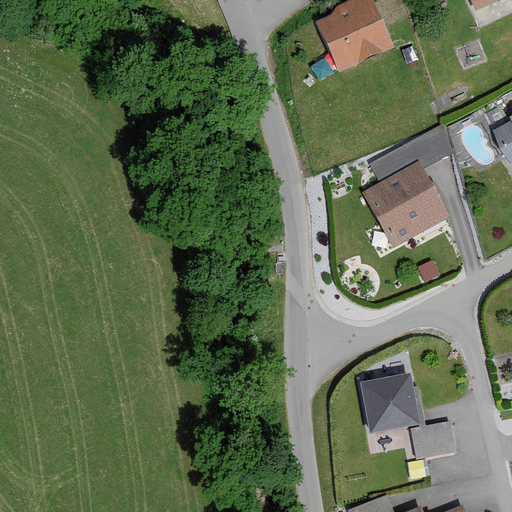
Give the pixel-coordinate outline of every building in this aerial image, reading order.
[(358,0),(339,9),(335,19),(319,26),(342,76),(395,51),(371,0),(358,0)] [(473,0),(480,13),(508,0),(473,0)] [(400,55),(406,65),(415,60),(409,50),(400,55)] [(511,121),(511,122),(511,127),(496,136),(511,165),(511,121)] [(422,172),(452,156),(443,128),(370,167),(380,186),(364,195),(393,249),(448,219),(422,172)] [(416,380),(367,388),(375,436),(425,428),(416,380)] [(412,434),(418,463),(456,455),(450,427),(412,434)] [(450,511),(423,511),(423,510),(416,511),(391,511),(386,499),(353,511),(461,511),(460,508),(450,511)]
